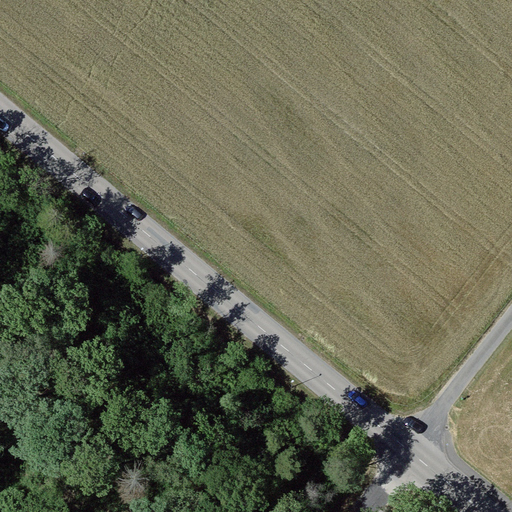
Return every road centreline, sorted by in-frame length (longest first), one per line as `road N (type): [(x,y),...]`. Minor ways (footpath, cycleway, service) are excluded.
road 1 (tertiary): [(484,511),(0,112)]
road 2 (track): [(511,315),(408,449)]
